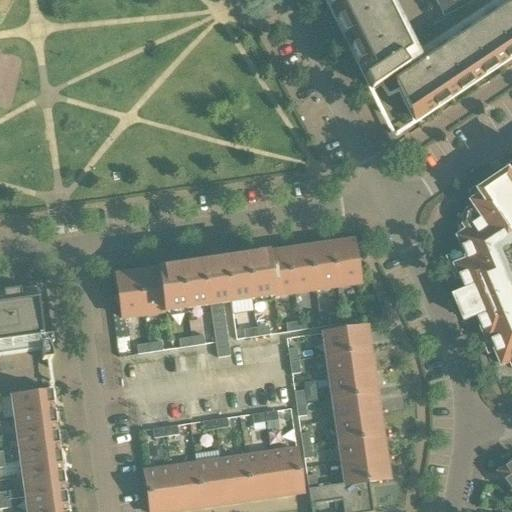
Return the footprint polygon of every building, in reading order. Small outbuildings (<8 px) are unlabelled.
[(511,2),(412,69),(403,56),(412,50),(386,0),(325,0),(371,91),(380,85),(388,96),(399,91),(415,122),(511,57),(511,2)] [(436,0),(445,16),(475,2),(474,0),(436,0)] [(468,261),(449,269),(455,282),(461,280),(468,296),(506,279),(505,276),(500,278),(492,260),(511,246),(511,243),(509,239),(511,236),(511,315),(509,308),(508,309),(509,312),(497,317),(499,321),(481,328),(482,330),(477,332),(482,346),(491,342),(502,366),(511,363),(511,365),(511,164),(505,169),(509,174),(481,193),(483,196),(472,203),(475,207),(466,213),(464,226),(467,231),(458,238),(468,261)] [(353,242),(330,246),(336,288),(359,285),(353,242)] [(336,288),(330,246),(309,249),(313,275),(315,291),(336,288)] [(315,291),(313,275),(309,249),(288,252),(291,278),(294,294),(315,291)] [(291,278),(288,252),(266,255),(270,281),(272,297),(294,294),(291,278)] [(272,297),(270,281),(266,255),(245,258),(223,261),(203,264),(202,264),(181,268),(159,271),(163,297),(165,313),(187,310),(203,307),(208,307),(210,306),(222,305),(230,303),(251,300),(272,297)] [(163,297),(159,271),(138,274),(142,300),(144,316),(165,313),(163,297)] [(142,300),(138,274),(115,277),(122,319),(144,316),(142,300)] [(40,328),(35,290),(0,294),(0,352),(39,347),(41,362),(51,361),(49,345),(45,345),(43,328),(40,328)] [(222,305),(210,306),(211,315),(223,313),(222,305)] [(494,310),(479,316),(483,327),(498,321),(494,310)] [(223,313),(211,315),(212,324),(224,322),(223,313)] [(353,315),(341,317),(342,326),(354,324),(353,315)] [(341,317),(328,319),(329,327),(342,326),(341,317)] [(310,321),(298,323),(299,332),(312,330),(310,321)] [(224,322),(212,324),(213,333),(226,331),(224,322)] [(298,323),(285,325),(287,334),(299,332),(298,323)] [(268,327),(255,329),(256,338),(269,336),(268,327)] [(255,329),(243,331),(244,340),(256,338),(255,329)] [(365,329),(323,335),(327,357),(369,351),(365,329)] [(226,331),(213,333),(215,342),(227,340),(226,331)] [(203,337),(191,339),(192,348),(204,346),(203,337)] [(191,339),(178,341),(179,349),(192,348),(191,339)] [(227,340),(215,342),(216,350),(228,349),(227,340)] [(161,343),(148,345),(150,354),(162,352),(161,343)] [(148,345),(136,347),(137,356),(150,354),(148,345)] [(297,345),(287,347),(289,363),(300,361),(297,345)] [(228,349),(216,350),(217,359),(230,357),(228,349)] [(372,372),(369,351),(327,357),(330,379),(372,372)] [(302,377),(300,361),(289,363),(291,378),(302,377)] [(375,394),(372,372),(330,379),(333,400),(375,394)] [(293,390),(295,405),(306,404),(304,388),(293,390)] [(11,397),(14,418),(55,412),(52,391),(11,397)] [(378,415),(375,394),(333,400),(336,421),(378,415)] [(308,420),(306,404),(295,405),(298,421),(308,420)] [(57,433),(55,412),(14,418),(16,438),(57,433)] [(276,412),(264,414),(265,423),(278,421),(276,412)] [(265,423),(264,414),(251,416),(253,425),(265,423)] [(381,437),(378,415),(336,421),(339,443),(381,437)] [(227,420),(214,422),(215,430),(228,429),(227,420)] [(215,430),(214,422),(202,423),(203,432),(215,430)] [(177,427),(164,429),(166,438),(178,436),(177,427)] [(166,438),(164,429),(152,431),(153,440),(166,438)] [(299,432),(302,448),(312,447),(310,431),(299,432)] [(60,453),(57,433),(16,438),(19,458),(60,453)] [(384,458),(381,437),(339,443),(342,464),(384,458)] [(315,462),(312,447),(302,448),(304,464),(315,462)] [(296,451),(270,455),(276,497),(302,493),(296,451)] [(63,473),(60,453),(19,458),(22,478),(63,473)] [(276,497),(270,455),(245,458),(251,501),(276,497)] [(251,501),(245,458),(220,462),(226,504),(251,501)] [(388,481),(384,458),(342,464),(345,485),(369,481),(369,483),(388,481)] [(226,504),(220,462),(195,466),(201,508),(226,504)] [(511,464),(499,474),(511,491),(511,464)] [(201,508),(195,466),(170,469),(176,511),(201,508)] [(174,511),(176,511),(170,469),(144,473),(149,511),(174,511)] [(66,493),(63,473),(22,478),(25,499),(66,493)] [(305,474),(308,490),(318,488),(316,473),(305,474)] [(373,511),(369,483),(369,481),(345,485),(318,488),(308,490),(310,506),(341,502),(342,511),(373,511)] [(68,511),(66,493),(25,499),(26,511),(68,511)]
